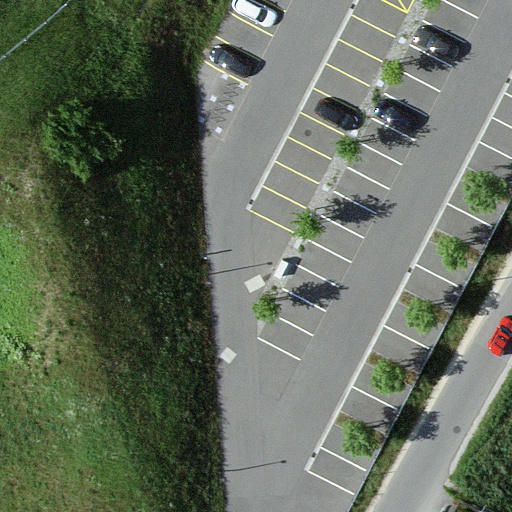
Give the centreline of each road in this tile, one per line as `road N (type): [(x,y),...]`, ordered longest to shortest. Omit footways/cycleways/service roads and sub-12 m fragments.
road 1 (unknown): [(252,511),(262,456),(258,150),(316,0)]
road 2 (tertiary): [(511,313),(400,511)]
